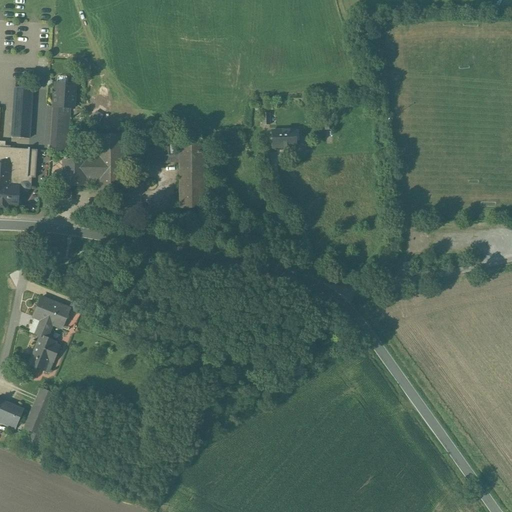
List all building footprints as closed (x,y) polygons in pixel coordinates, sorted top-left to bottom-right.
[(55,84),(53,107),(70,108),(74,109),(75,85),(55,84)] [(33,89),(14,87),(11,138),(29,139),(33,89)] [(70,108),(53,107),(50,151),(67,152),(70,108)] [(18,189),(21,189),(21,190),(22,191),(24,192),(27,192),(28,191),(30,189),(30,185),(29,184),(30,177),(27,177),(29,150),(0,147),(0,111),(0,108),(0,207),(17,209),(18,189)] [(295,130),(272,131),(273,148),(296,147),(295,130)] [(121,135),(99,135),(99,157),(83,157),(83,160),(64,160),(64,187),(84,187),(84,180),(99,180),(99,198),(121,198),(121,164),(121,156),(121,135)] [(150,146),(150,156),(174,155),(174,137),(167,137),(167,147),(150,146)] [(203,143),(180,143),(180,155),(181,163),(181,209),(202,209),(202,164),(204,164),(203,143)] [(150,156),(121,156),(121,164),(181,163),(180,155),(174,155),(150,156)] [(67,309),(40,299),(33,317),(42,320),(36,335),(40,336),(28,365),(45,371),(45,370),(49,372),(60,346),(55,344),(56,342),(45,338),(50,324),(59,327),(67,309)] [(56,395),(41,388),(24,429),(38,435),(56,395)] [(0,399),(0,424),(13,430),(15,425),(17,426),(24,410),(0,399)]
